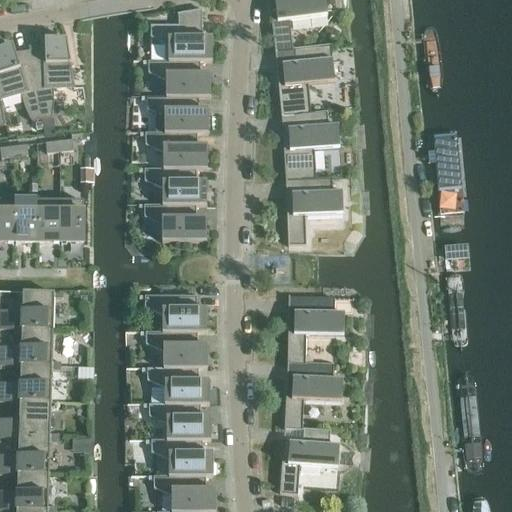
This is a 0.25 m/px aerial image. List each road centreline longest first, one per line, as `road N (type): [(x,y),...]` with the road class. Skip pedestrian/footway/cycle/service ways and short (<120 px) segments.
road 1 (unclassified): [(444,511),(395,0)]
road 2 (residential): [(243,0),(234,212),(247,511)]
road 3 (residential): [(155,0),(0,26)]
